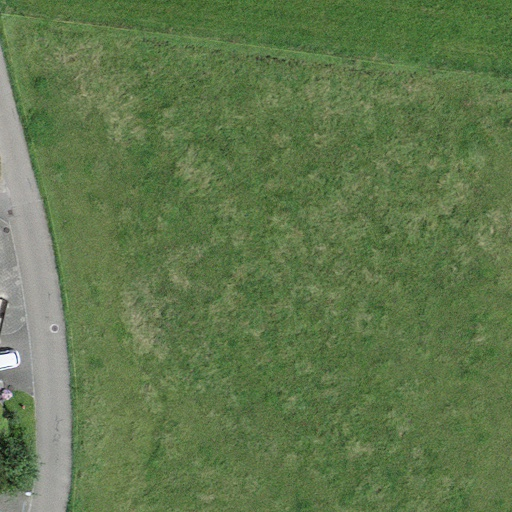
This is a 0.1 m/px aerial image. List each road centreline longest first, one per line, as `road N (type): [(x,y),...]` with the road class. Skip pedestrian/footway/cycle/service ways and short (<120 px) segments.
road 1 (track): [(0,91),(47,331)]
road 2 (residential): [(47,331),(47,511)]
